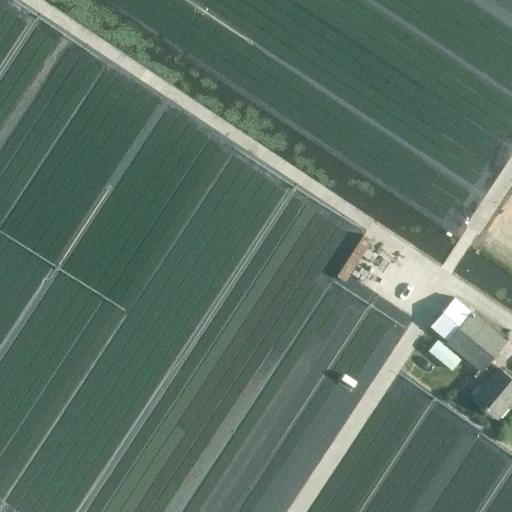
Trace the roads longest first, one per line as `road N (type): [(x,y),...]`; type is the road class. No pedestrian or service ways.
road 1 (track): [(336,204),(28,0)]
road 2 (track): [(294,511),(420,321)]
road 3 (track): [(440,273),(511,167)]
